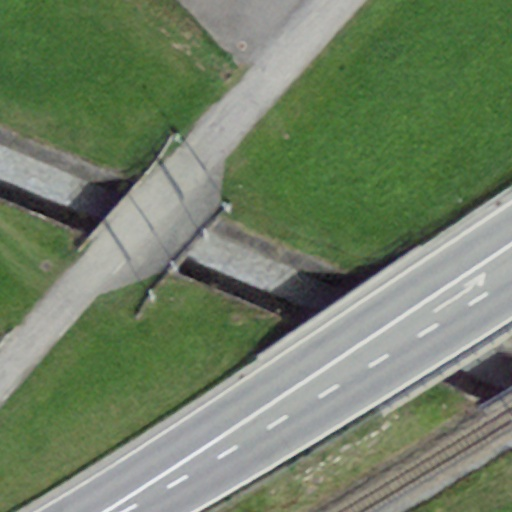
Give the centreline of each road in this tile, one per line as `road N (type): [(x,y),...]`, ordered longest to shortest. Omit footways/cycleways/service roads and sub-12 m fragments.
road 1 (residential): [(0,385),(340,0)]
road 2 (primary): [(134,511),(511,271)]
